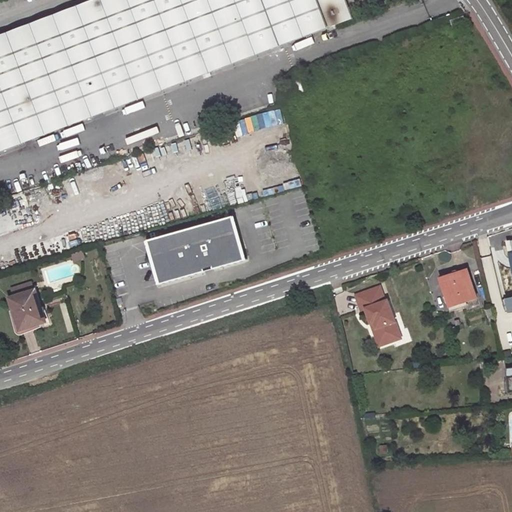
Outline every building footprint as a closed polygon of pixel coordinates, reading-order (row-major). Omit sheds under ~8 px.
[(0,151),(357,20),(349,0),(97,0),(0,36),(0,151)] [(461,17),(450,21),(452,28),(464,24),(461,17)] [(146,242),(159,285),(244,261),(232,217),(146,242)] [(474,297),(463,267),(440,275),(450,305),(474,297)] [(10,299),(19,330),(45,322),(36,292),(34,292),(31,284),(12,290),(14,298),(10,299)] [(384,302),(379,287),(355,295),(361,310),(365,309),(370,323),(374,322),(375,328),(374,328),(380,345),(391,341),(390,333),(397,331),(387,301),(384,302)] [(511,298),(503,301),(506,313),(511,311),(511,298)] [(374,322),(370,323),(378,346),(380,345),(374,328),(375,328),(374,322)] [(390,333),(391,341),(399,338),(397,331),(390,333)]
